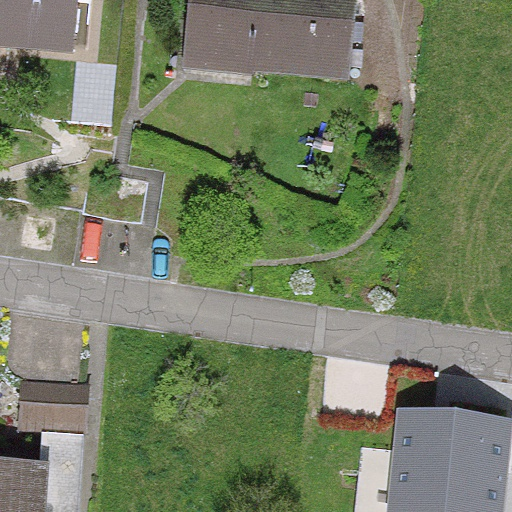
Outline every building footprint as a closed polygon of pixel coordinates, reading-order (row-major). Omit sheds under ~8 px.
[(63,0),(0,0),(0,39),(59,46),(63,0)] [(343,0),(194,0),(189,57),(337,72),(343,0)] [(20,384),(19,430),(87,432),(88,385),(20,384)] [(401,405),(391,511),(498,511),(507,415),(401,405)] [(39,511),(77,511),(80,434),(42,433),(39,511)] [(35,511),(37,470),(0,468),(0,511),(35,511)]
